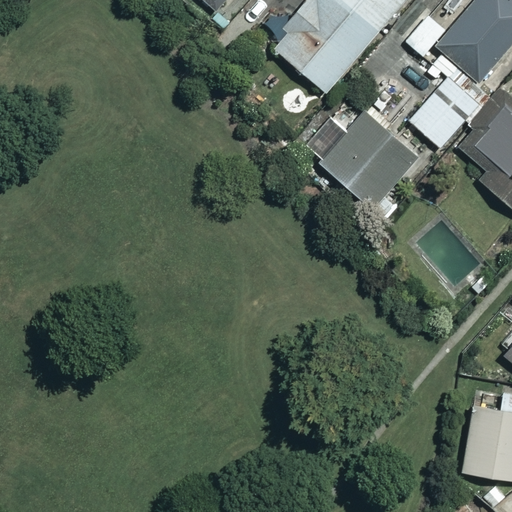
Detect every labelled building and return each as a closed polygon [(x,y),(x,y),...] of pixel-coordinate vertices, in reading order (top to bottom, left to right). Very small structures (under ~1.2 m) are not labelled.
[(203,0),(215,9),(222,0),(203,0)] [(286,28),(272,44),(320,87),(373,28),(341,0),(304,0),(282,25),(286,28)] [(397,0),(345,0),(374,26),(397,0)] [(511,42),(511,0),(470,0),(446,29),(425,11),(402,37),(446,75),(456,64),(478,83),(511,42)] [(463,118),(432,91),(407,118),(438,146),(463,118)] [(511,99),(508,95),(461,148),(482,167),(476,175),(511,206),(511,99)] [(415,156),(361,107),(316,158),(383,218),(396,204),(383,192),(415,156)] [(489,212),(473,195),(456,212),(472,229),(489,212)] [(511,338),(502,350),(511,359),(511,338)] [(511,408),(471,401),(460,468),(511,476),(511,408)]
